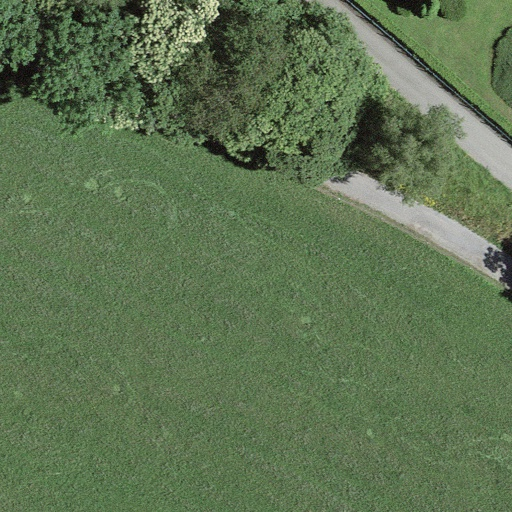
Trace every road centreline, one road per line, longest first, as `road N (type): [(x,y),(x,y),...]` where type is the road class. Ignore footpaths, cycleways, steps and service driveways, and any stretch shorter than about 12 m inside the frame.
road 1 (track): [(511,280),(428,223),(0,32)]
road 2 (unclassified): [(318,0),(448,124),(511,171)]
